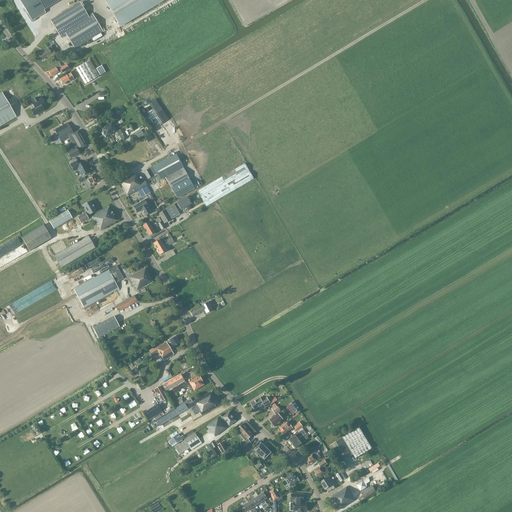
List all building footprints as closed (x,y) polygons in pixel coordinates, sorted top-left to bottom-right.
[(21,0),(20,1),(31,18),(32,21),(45,13),(44,10),(39,1),(37,0),(21,0)] [(37,0),(39,1),(44,10),(60,0),(37,0)] [(104,0),(120,27),(164,0),(104,0)] [(80,2),(50,21),(59,34),(64,30),(75,48),(103,31),(92,13),(88,16),(80,2)] [(56,54),(51,47),(39,54),(43,60),(47,57),(48,58),(56,54)] [(85,84),(96,77),(87,62),(76,68),(85,84)] [(69,69),(67,64),(62,67),(59,63),(57,64),(48,70),(48,71),(48,72),(51,77),(60,71),(62,73),(69,69)] [(66,75),(59,80),(62,84),(70,80),(70,81),(74,79),(70,73),(69,74),(66,75)] [(0,93),(0,126),(16,117),(2,92),(0,93)] [(35,108),(31,110),(34,116),(42,112),(44,110),(41,107),(45,104),(45,103),(45,102),(44,100),(43,100),(41,97),(38,99),(37,97),(32,100),(32,102),(31,103),(35,108)] [(140,105),(159,141),(168,137),(159,119),(165,116),(155,97),(147,101),(147,102),(140,105)] [(93,118),(96,116),(94,113),(85,119),(87,123),(94,119),(93,118)] [(101,128),(100,128),(101,129),(106,137),(105,137),(106,138),(106,137),(117,131),(114,125),(113,125),(111,122),(101,128)] [(56,133),(53,135),(56,140),(59,138),(60,141),(68,137),(72,143),(73,145),(71,146),(65,149),(70,159),(80,153),(78,150),(79,149),(86,146),(78,131),(74,133),(70,126),(69,126),(63,130),(56,133)] [(134,142),(144,135),(141,130),(130,136),(134,142)] [(155,173),(159,180),(165,177),(171,188),(189,178),(176,154),(152,167),(143,172),(148,179),(153,177),(152,175),(155,173)] [(78,165),(76,161),(69,165),(73,172),(77,169),(81,176),(89,172),(87,168),(88,168),(84,161),(78,165)] [(197,191),(199,196),(206,207),(254,179),(245,163),(197,191)] [(136,174),(120,182),(127,197),(138,191),(146,187),(148,186),(144,179),(141,181),(138,177),(137,177),(136,174)] [(93,185),(97,182),(93,175),(89,178),(87,179),(90,184),(89,185),(91,188),(94,187),(93,185)] [(189,178),(171,188),(177,198),(195,189),(189,178)] [(177,203),(181,209),(181,210),(191,204),(187,197),(177,203)] [(141,211),(144,216),(151,212),(148,207),(144,200),(133,206),(137,213),(141,211)] [(90,201),(83,205),(88,215),(96,211),(90,201)] [(180,214),(178,211),(175,204),(158,214),(164,224),(180,214)] [(108,207),(91,217),(97,227),(98,226),(101,230),(117,221),(108,207)] [(49,221),(54,228),(72,218),(67,211),(49,221)] [(89,219),(85,213),(82,214),(77,217),(81,224),(89,219)] [(146,231),(161,221),(159,217),(155,220),(157,222),(154,223),(152,220),(143,226),(146,231)] [(161,221),(146,231),(149,236),(155,232),(153,229),(159,226),(161,230),(165,228),(161,221)] [(29,251),(51,238),(43,225),(21,237),(29,251)] [(54,256),(61,267),(61,268),(95,248),(88,236),(54,256)] [(160,240),(153,243),(156,249),(167,243),(166,241),(166,240),(161,242),(160,240)] [(167,243),(156,249),(160,255),(166,251),(164,247),(169,245),(172,243),(172,244),(174,242),(173,240),(167,243)] [(135,287),(136,291),(137,290),(137,291),(153,282),(144,265),(130,273),(126,267),(122,269),(124,273),(133,288),(135,287)] [(119,289),(116,284),(119,282),(119,281),(124,278),(117,266),(110,270),(110,271),(74,290),(84,308),(119,289)] [(119,312),(134,304),(137,302),(134,296),(115,306),(119,312)] [(40,303),(38,298),(30,303),(32,307),(40,303)] [(202,306),(190,312),(192,317),(203,312),(204,315),(206,314),(212,311),(208,302),(202,305),(202,306)] [(114,316),(92,328),(98,338),(120,327),(114,316)] [(153,348),(149,350),(150,352),(152,355),(156,353),(159,356),(160,355),(164,362),(174,355),(170,348),(173,347),(179,343),(175,336),(169,340),(169,341),(166,343),(166,342),(154,349),(153,348)] [(188,385),(185,381),(181,374),(163,385),(167,392),(172,388),(175,393),(188,385)] [(192,380),(189,382),(194,391),(197,389),(205,385),(203,380),(203,379),(202,378),(201,378),(200,376),(192,380)] [(160,386),(156,389),(163,401),(167,399),(160,386)] [(212,391),(194,401),(202,415),(220,405),(212,391)] [(260,397),(251,403),(255,410),(264,405),(265,407),(271,404),(277,400),(275,397),(269,401),(267,397),(262,400),(260,397)] [(185,403),(176,408),(180,414),(188,409),(185,403)] [(272,417),(269,420),(272,423),(272,424),(272,425),(273,426),(274,427),(275,427),(284,420),(281,417),(284,414),(278,407),(277,407),(273,411),(276,415),(275,415),(272,417)] [(220,416),(219,417),(206,426),(212,433),(213,433),(216,437),(227,428),(221,420),(222,418),(226,423),(226,422),(229,426),(236,421),(229,412),(222,417),(220,416)] [(288,422),(279,428),(281,431),(281,432),(282,434),(283,434),(284,435),(293,428),(290,425),(288,422)] [(299,422),(294,426),(297,431),(302,428),(303,427),(299,422)] [(243,424),(239,427),(238,428),(238,429),(236,430),(244,440),(244,439),(246,441),(253,435),(243,424)] [(340,463),(353,455),(355,458),(372,448),(359,427),(329,446),(340,463)] [(292,437),(288,441),(291,444),(298,439),(297,439),(302,435),(303,436),(307,434),(304,430),(302,428),(297,431),(299,433),(293,438),(292,437)] [(298,439),(291,444),(292,445),(295,449),(302,443),(309,438),(307,436),(314,431),(313,429),(312,429),(307,433),(307,434),(303,436),(302,435),(297,439),(298,439)] [(195,432),(184,439),(190,448),(192,450),(202,443),(195,432)] [(246,443),(241,446),(243,450),(248,446),(252,443),(249,440),(246,443)] [(228,450),(223,442),(218,445),(223,453),(228,450)] [(255,449),(254,450),(256,452),(260,455),(264,459),(265,459),(265,460),(268,457),(267,456),(271,452),(267,448),(261,443),(255,449)] [(251,444),(243,450),(247,455),(252,451),(251,450),(254,448),(251,444)] [(313,453),(306,458),(308,461),(307,461),(307,462),(308,464),(309,464),(309,465),(321,458),(317,451),(320,450),(317,445),(314,446),(310,449),(313,453)] [(318,464),(320,467),(314,470),(317,477),(324,473),(325,475),(329,473),(325,465),(327,464),(324,460),(318,464)] [(370,460),(361,466),(366,474),(376,469),(375,468),(378,466),(376,463),(373,464),(370,460)] [(294,473),(284,479),(288,484),(287,484),(289,487),(292,486),(299,481),(299,480),(298,478),(297,478),(297,477),(296,478),(294,473)] [(374,480),(373,479),(368,482),(367,480),(371,478),(369,474),(359,481),(363,487),(374,480)] [(332,489),(338,486),(334,480),(332,481),(330,476),(320,482),(325,490),(330,486),(332,489)] [(361,492),(363,496),(364,499),(376,492),(372,485),(361,492)] [(352,496),(355,494),(352,489),(349,491),(346,487),(332,496),(340,509),(354,500),(352,497),(353,496),(352,496)] [(274,488),(268,492),(269,493),(272,498),(274,501),(280,497),(281,496),(279,494),(278,495),(274,488)] [(259,496),(266,507),(268,506),(265,501),(268,499),(264,493),(259,496)] [(291,494),(291,500),(294,500),(294,502),(293,502),(293,511),(298,511),(297,511),(303,511),(307,511),(307,503),(303,502),(303,500),(304,500),(304,494),(291,494)] [(259,496),(254,499),(257,505),(260,503),(264,509),(266,507),(259,496)] [(257,511),(255,507),(257,505),(254,499),(248,503),(252,509),(254,511),(257,511)] [(248,511),(250,510),(252,509),(248,503),(243,506),(247,511),(248,511)]
